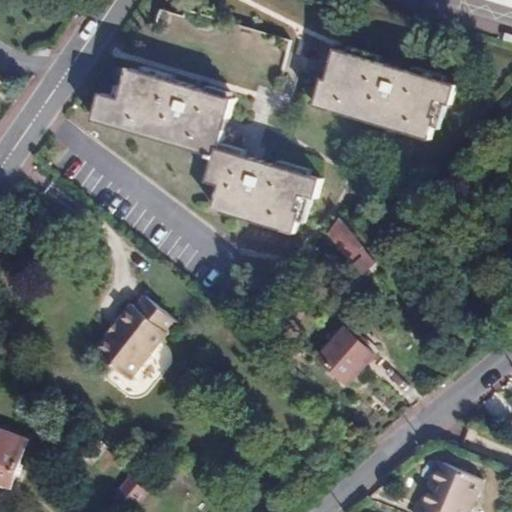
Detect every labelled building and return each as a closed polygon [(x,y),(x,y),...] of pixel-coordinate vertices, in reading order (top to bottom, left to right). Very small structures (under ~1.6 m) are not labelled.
[(183,20),(159,15),(151,40),(281,74),(291,40),(185,12),(183,20)] [(457,80),(336,47),(328,78),(322,76),(314,105),(430,137),(436,114),(433,113),(437,96),(452,100),(457,80)] [(213,92),(108,64),(103,83),(116,86),(112,100),(81,91),(74,119),(198,152),(191,173),(203,177),(194,210),(298,237),(304,215),(299,212),(304,197),(318,201),(323,180),(199,147),(213,92)] [(343,223),(332,237),(357,264),(364,256),(361,253),(367,247),(343,223)] [(182,329),(150,304),(140,317),(136,313),(123,329),(128,332),(116,347),(112,345),(101,361),(137,387),(182,329)] [(374,353),(350,334),(326,363),(350,383),(374,353)] [(26,441),(3,434),(0,441),(0,485),(13,489),(26,441)] [(95,444),(90,438),(77,451),(84,456),(95,444)] [(478,511),(491,484),(450,466),(438,493),(433,492),(424,511),(478,511)] [(143,490),(128,477),(112,496),(127,509),(143,490)]
